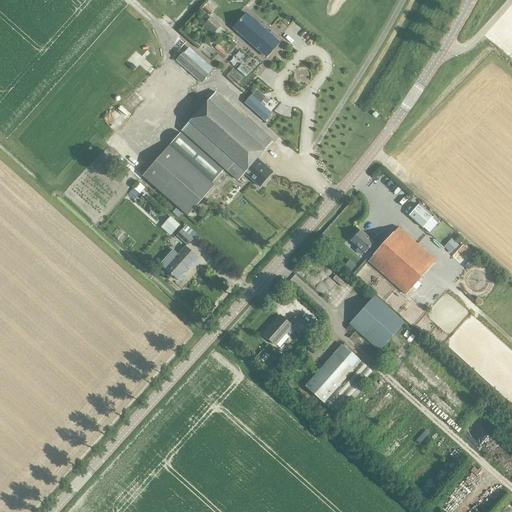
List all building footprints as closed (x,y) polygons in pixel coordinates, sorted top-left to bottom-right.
[(233,28),(266,57),(279,42),(246,13),(233,28)] [(212,34),(222,25),(212,15),(203,24),(212,34)] [(184,52),(176,60),(202,83),(209,75),(184,52)] [(246,76),(251,70),(240,61),(229,76),(246,89),(252,81),(246,76)] [(266,96),(257,88),(244,101),(264,121),(272,112),(261,102),(266,96)] [(120,108),(125,112),(129,116),(144,100),(134,91),(120,108)] [(272,143),(237,112),(216,94),(199,112),(182,131),(237,181),(244,173),(259,187),(272,173),(257,159),(272,143)] [(223,171),(180,133),(170,145),(213,183),(223,171)] [(188,216),(215,185),(213,183),(170,145),(142,176),(188,216)] [(383,171),(369,186),(378,194),(382,190),(387,194),(397,184),(383,171)] [(423,228),(434,215),(417,200),(406,212),(423,228)] [(162,226),(171,234),(181,223),(171,215),(162,226)] [(406,294),(436,261),(399,228),(379,250),(373,244),(375,243),(360,230),(351,241),(359,247),(356,250),(362,255),(364,252),(366,254),(367,251),(373,256),(369,261),(406,294)] [(187,245),(192,239),(183,230),(177,235),(187,245)] [(450,238),(445,246),(454,251),(459,242),(450,238)] [(185,246),(177,255),(174,252),(163,265),(166,268),(177,279),(197,257),(185,246)] [(379,351),(405,322),(375,295),(349,324),(379,351)] [(276,345),(292,326),(280,315),(263,335),(276,345)] [(309,326),(297,315),(292,320),(304,331),(309,326)] [(325,404),(362,362),(342,345),(306,387),(325,404)] [(363,437),(401,394),(379,375),(353,405),(356,408),(345,420),(363,437)] [(378,446),(413,405),(403,397),(374,432),(369,439),(378,446)] [(381,451),(391,460),(427,418),(417,409),(381,451)] [(404,473),(440,429),(429,420),(393,464),(404,473)] [(437,462),(455,443),(444,433),(426,452),(437,462)] [(418,485),(439,466),(428,454),(407,473),(418,485)] [(476,461),(442,503),(452,511),(458,511),(490,473),(476,461)] [(493,476),(460,511),(482,511),(505,487),(493,476)]
